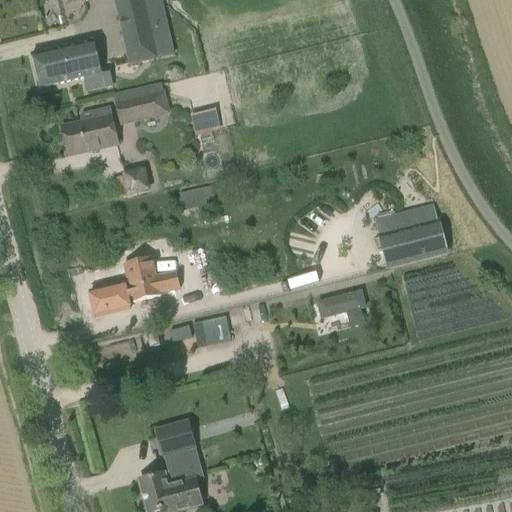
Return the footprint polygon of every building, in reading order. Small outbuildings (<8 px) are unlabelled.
[(160,60),(145,0),(113,0),(129,67),(160,60)] [(79,81),(84,80),(84,81),(86,92),(113,86),(110,75),(101,76),(92,42),(32,56),(38,81),(40,90),(79,81)] [(157,118),(151,94),(114,102),(120,127),(157,118)] [(68,157),(117,146),(109,109),(80,116),(81,123),(62,127),(68,157)] [(191,117),(196,137),(216,132),(211,112),(191,117)] [(126,175),(131,193),(148,189),(144,171),(126,175)] [(215,205),(212,188),(179,195),(182,212),(215,205)] [(446,252),(438,222),(435,208),(435,207),(434,207),(377,221),(379,236),(378,236),(385,267),(446,252)] [(132,271),(135,290),(178,285),(175,266),(132,271)] [(96,321),(130,312),(129,307),(123,285),(89,294),(96,321)] [(359,291),(315,302),(319,318),(345,312),(349,329),(363,325),(358,308),(363,307),(359,291)] [(170,332),(173,344),(192,339),(189,328),(170,332)] [(148,349),(159,347),(156,333),(145,337),(148,349)] [(194,448),(188,425),(159,433),(166,456),(171,454),(194,448)] [(164,476),(138,483),(143,499),(141,499),(139,503),(141,509),(144,511),(146,511),(159,511),(168,510),(168,511),(183,511),(202,507),(195,482),(203,479),(194,448),(171,454),(176,472),(164,476)]
